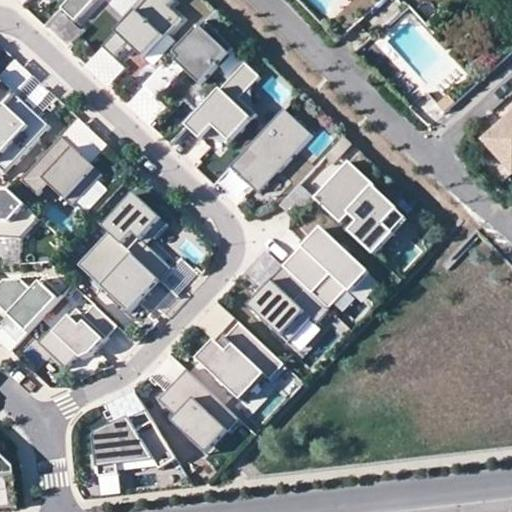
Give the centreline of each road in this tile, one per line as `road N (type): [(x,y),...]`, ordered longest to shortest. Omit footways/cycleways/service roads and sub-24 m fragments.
road 1 (residential): [(0,17),(19,24),(222,214),(227,250),(219,280),(125,375),(48,421)]
road 2 (residential): [(356,503),(511,485)]
road 3 (residential): [(334,66),(406,131),(445,152)]
